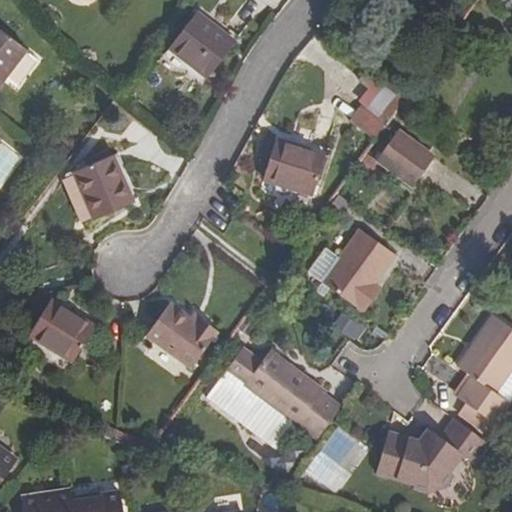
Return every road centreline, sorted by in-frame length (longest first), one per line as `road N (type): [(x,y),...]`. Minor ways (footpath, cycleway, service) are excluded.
road 1 (residential): [(131,268),(261,57),(309,0)]
road 2 (residential): [(380,381),(511,190)]
